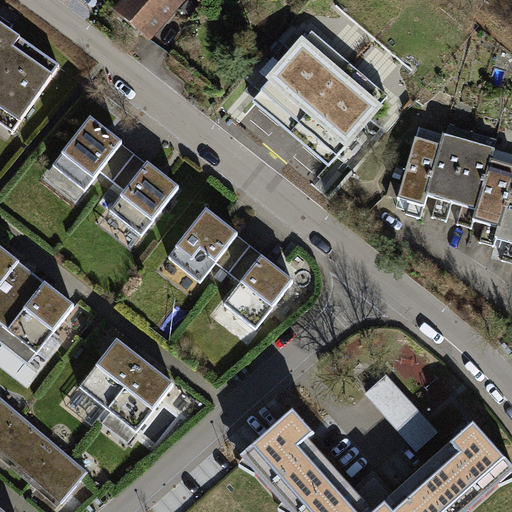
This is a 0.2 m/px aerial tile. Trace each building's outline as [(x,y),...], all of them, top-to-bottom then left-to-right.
[(132,0),(120,16),(158,46),(196,0),(132,0)] [(371,70),(317,26),(282,70),(294,80),(272,106),(315,141),(339,113),(323,100),(340,80),(354,91),(371,70)] [(0,29),(0,120),(16,131),(58,69),(2,31),(0,29)] [(98,125),(57,174),(92,202),(107,184),(133,153),(98,125)] [(469,146),(444,139),(442,148),(429,200),(453,207),(469,146)] [(442,148),(416,141),(400,205),(426,211),(429,200),(442,148)] [(496,152),(469,146),(453,207),(480,214),(492,165),(496,152)] [(129,202),(154,171),(133,153),(107,184),(129,202)] [(511,170),(492,165),(480,214),(477,225),(503,232),(511,195),(511,170)] [(187,199),(154,171),(129,202),(117,217),(149,244),(187,199)] [(511,195),(503,232),(500,244),(511,247),(511,195)] [(213,218),(172,267),(206,296),(222,277),(247,247),(213,218)] [(0,246),(0,289),(21,264),(0,246)] [(243,295),(269,265),(247,247),(222,277),(243,295)] [(49,288),(21,264),(0,289),(0,345),(0,346),(49,288)] [(302,292),(269,265),(243,295),(231,310),(264,338),(302,292)] [(79,313),(49,288),(0,346),(30,371),(79,313)] [(101,414),(146,362),(119,338),(72,390),(101,414)] [(174,386),(146,362),(101,414),(129,438),(174,386)] [(421,454),(443,434),(393,382),(372,403),(421,454)] [(3,403),(0,406),(0,458),(9,467),(38,434),(19,417),(3,403)] [(291,410),(241,454),(291,511),(459,511),(511,467),(473,422),(370,511),(327,461),(332,457),(291,410)] [(67,459),(38,434),(9,467),(53,505),(82,472),(67,459)]
